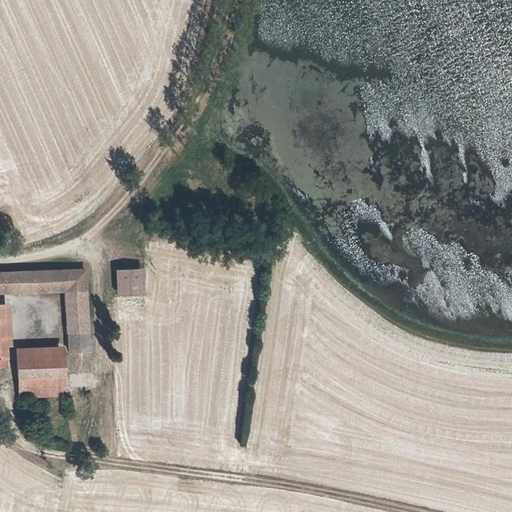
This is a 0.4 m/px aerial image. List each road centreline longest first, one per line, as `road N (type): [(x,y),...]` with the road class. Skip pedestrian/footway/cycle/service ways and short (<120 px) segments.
road 1 (track): [(0,390),(22,444),(258,482),(385,511)]
road 2 (track): [(0,263),(66,246),(138,192),(200,94),(227,0)]
